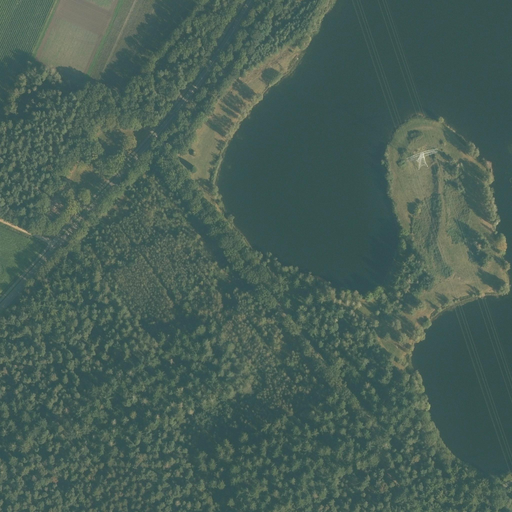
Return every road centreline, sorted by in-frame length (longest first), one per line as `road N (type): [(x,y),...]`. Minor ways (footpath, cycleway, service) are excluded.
road 1 (track): [(405,511),(377,455),(374,425),(149,146)]
road 2 (secondary): [(58,246),(180,111),(252,0)]
